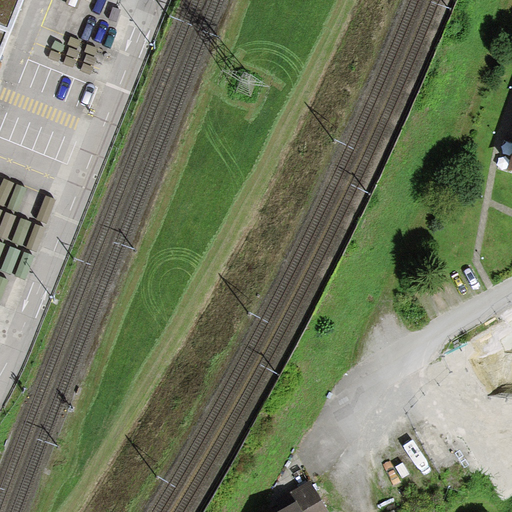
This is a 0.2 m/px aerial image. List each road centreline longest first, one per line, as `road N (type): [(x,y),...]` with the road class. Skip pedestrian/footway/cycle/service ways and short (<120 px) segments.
road 1 (track): [(347,0),(219,252),(66,511)]
road 2 (track): [(373,511),(371,366)]
